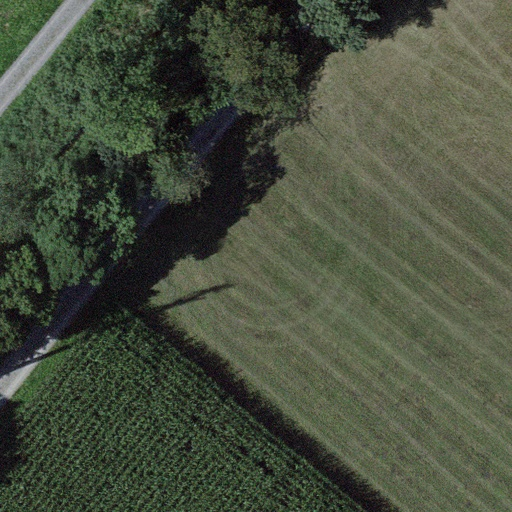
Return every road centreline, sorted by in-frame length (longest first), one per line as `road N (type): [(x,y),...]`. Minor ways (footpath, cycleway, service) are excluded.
road 1 (track): [(0,399),(324,0)]
road 2 (track): [(0,113),(92,0)]
